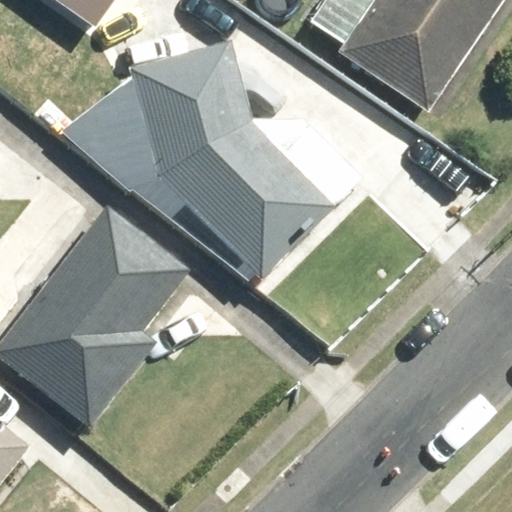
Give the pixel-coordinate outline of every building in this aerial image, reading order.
[(72,0),(97,21),(114,0),(72,0)] [(379,0),(349,43),(435,104),(510,0),(379,0)] [(339,202),(263,132),(234,37),(129,69),(164,184),(268,279),(339,202)] [(108,217),(5,353),(99,424),(202,289),(108,217)] [(0,422),(0,506),(42,456),(0,422)]
